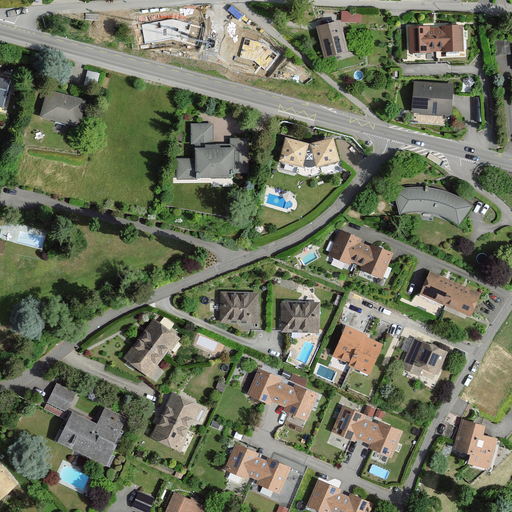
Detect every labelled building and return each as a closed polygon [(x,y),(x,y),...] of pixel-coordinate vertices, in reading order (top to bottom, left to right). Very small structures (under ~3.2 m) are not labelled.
[(343,11),(342,20),(363,22),(364,12),(343,11)] [(340,17),(315,24),(325,59),(349,53),(340,17)] [(203,23),(178,26),(180,44),(206,40),(211,42),(216,43),(219,42),(237,59),(251,44),(230,26),(226,31),(224,27),(221,23),(216,22),(211,23),(206,27),(204,30),(203,23)] [(463,25),(410,27),(410,54),(464,52),(463,25)] [(86,80),(97,83),(100,72),(89,69),(86,80)] [(0,108),(3,109),(10,82),(0,79),(0,108)] [(454,84),(415,81),(413,112),(452,115),(454,84)] [(89,101),(48,92),(41,119),(82,129),(89,101)] [(215,124),(193,124),(194,158),(177,159),(178,182),(233,180),(233,175),(250,174),(249,138),(230,139),(230,148),(216,148),(215,124)] [(334,135),(311,141),(317,164),(340,157),(334,135)] [(309,142),(285,136),(279,159),(303,165),(309,142)] [(412,188),(394,190),(400,215),(418,212),(433,213),(447,218),(459,224),(473,206),(461,198),(445,191),(429,187),(412,188)] [(362,240),(338,230),(327,256),(350,265),(352,262),(366,268),(364,272),(383,280),(394,253),(374,245),(373,249),(361,244),(362,240)] [(482,293),(431,271),(421,295),(471,317),(482,293)] [(259,294),(221,293),(221,323),(258,324),(259,294)] [(321,303),(283,302),(282,332),(320,333),(321,303)] [(155,319),(124,360),(151,380),(181,339),(155,319)] [(368,336),(346,327),(334,357),(350,363),(349,366),(371,375),(383,346),(366,339),(368,336)] [(449,352),(415,338),(402,368),(421,377),(424,370),(439,377),(449,352)] [(284,378),(260,368),(249,394),(272,404),(274,401),(288,406),(286,411),(309,420),(320,393),(296,383),(295,387),(283,382),(284,378)] [(78,393),(57,384),(49,402),(71,413),(58,442),(107,464),(128,418),(106,408),(101,417),(73,405),(78,393)] [(174,391),(151,437),(181,452),(204,406),(174,391)] [(368,416),(344,406),(333,432),(356,441),(358,438),(372,444),(370,448),(393,458),(404,431),(380,421),(379,425),(367,420),(368,416)] [(486,423),(461,417),(453,448),(469,452),(467,461),(489,467),(497,436),(483,433),(486,423)] [(260,452),(236,442),(225,468),(248,478),(250,474),(264,480),(262,485),(281,492),(292,466),(272,457),(271,461),(259,456),(260,452)] [(0,464),(0,498),(17,484),(0,464)] [(344,489),(320,479),(309,505),(326,511),(333,511),(334,511),(335,511),(372,511),(376,503),(356,494),(355,498),(343,493),(344,489)] [(151,511),(156,497),(140,491),(134,508),(144,511),(151,511)] [(205,511),(208,507),(175,493),(166,511),(205,511)]
